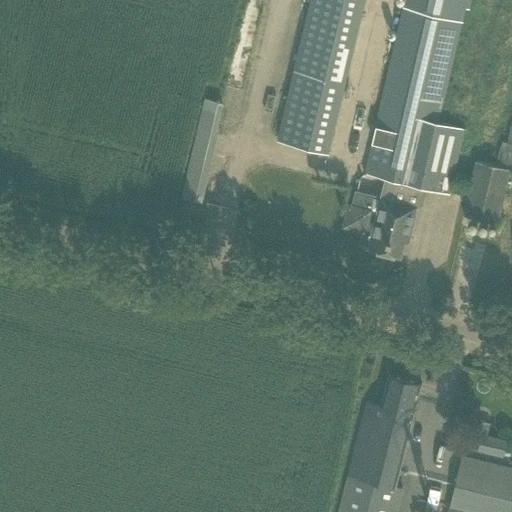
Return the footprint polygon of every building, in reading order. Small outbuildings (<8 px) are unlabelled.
[(310,0),(277,140),(329,152),(365,0),(310,0)] [(357,192),(353,205),(370,209),(363,233),(360,245),(369,247),(400,255),(404,240),(406,241),(408,241),(408,240),(410,232),(417,206),(422,202),(426,187),(449,193),(459,157),(459,155),(466,128),(439,121),(465,7),(470,8),(472,0),(406,0),(370,153),(365,172),(387,178),(381,198),(357,192)] [(200,95),(184,196),(205,199),(221,98),(200,95)] [(511,127),(509,143),(502,141),(496,166),(475,161),(462,215),(498,223),(511,170),(511,127)] [(389,375),(384,395),(381,407),(362,403),(334,511),(393,511),(399,490),(394,489),(421,383),(389,375)] [(465,446),(503,455),(507,440),(468,430),(465,446)] [(446,511),(511,511),(511,467),(458,457),(446,511)]
